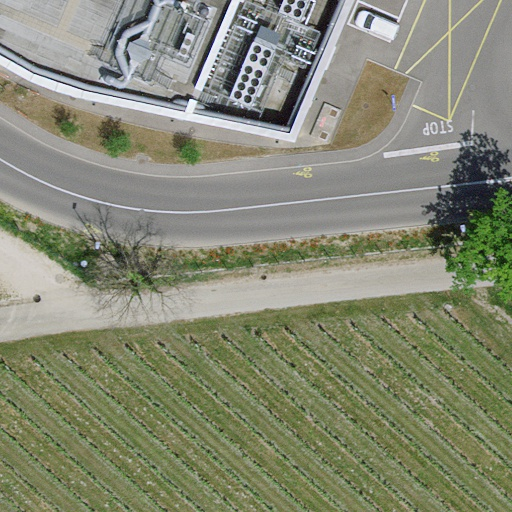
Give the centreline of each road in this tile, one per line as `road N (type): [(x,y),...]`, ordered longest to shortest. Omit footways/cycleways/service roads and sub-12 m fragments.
road 1 (unclassified): [(511,179),(202,213),(130,202),(0,145)]
road 2 (unclassified): [(511,268),(0,325)]
